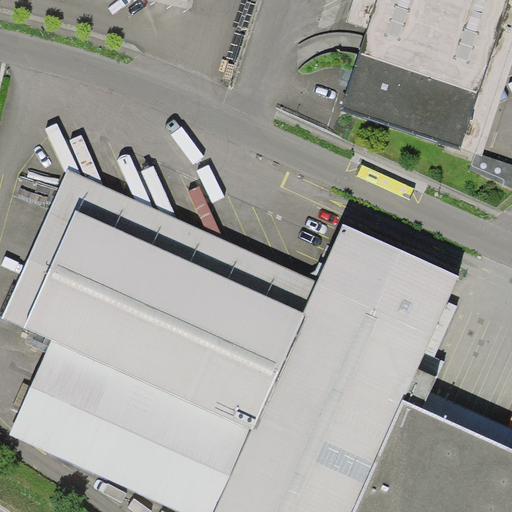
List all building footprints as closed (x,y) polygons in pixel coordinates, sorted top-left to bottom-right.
[(375,0),(367,28),(340,109),(460,148),(508,0),(375,0)] [(375,0),(354,0),(347,21),(367,28),(375,0)] [(511,0),(508,0),(460,148),(481,155),(511,61),(511,0)] [(2,317),(24,327),(76,210),(305,312),(318,282),(68,170),(2,317)] [(305,312),(76,210),(24,327),(52,340),(10,434),(182,511),(352,511),(417,369),(424,352),(448,302),(460,276),(344,224),(318,282),(305,312)] [(458,306),(448,302),(424,352),(434,357),(458,306)] [(436,377),(417,369),(352,511),(511,511),(511,449),(422,409),(436,377)]
